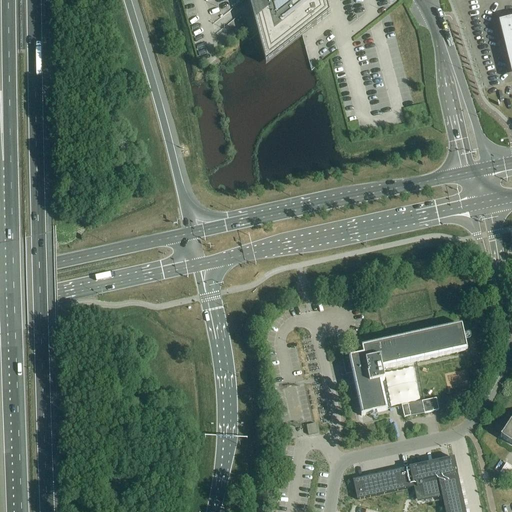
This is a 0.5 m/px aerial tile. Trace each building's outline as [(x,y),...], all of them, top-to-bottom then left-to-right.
[(326,0),(248,0),(257,35),(266,66),(303,37),(330,15),(326,0)] [(511,19),(498,23),(503,43),(510,42),(511,51),(511,19)] [(385,379),(383,371),(467,352),(461,326),(362,348),(363,356),(349,359),(361,417),(388,411),(381,383),(383,382),(384,382),(384,381),(385,381),(385,380),(385,379)] [(436,400),(408,406),(410,417),(439,412),(436,400)] [(410,417),(408,406),(401,407),(404,419),(410,417)] [(511,421),(511,422),(500,438),(511,445),(511,421)] [(465,511),(455,465),(445,467),(443,462),(353,481),(357,502),(414,490),(413,486),(421,484),(425,502),(441,499),(443,511),(465,511)] [(500,473),(511,480),(511,468),(506,464),(500,473)]
